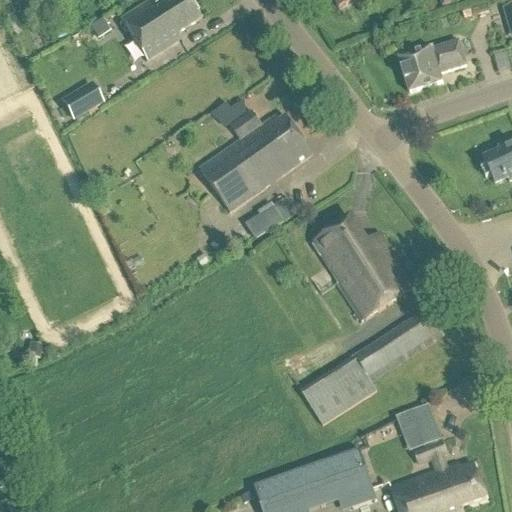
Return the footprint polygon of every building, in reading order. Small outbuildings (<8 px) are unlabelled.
[(200,22),(185,0),(167,0),(153,9),(149,3),(119,22),(146,63),(180,41),(177,37),(200,22)] [(332,0),(339,11),(362,0),(332,0)] [(7,6),(0,10),(6,21),(14,17),(7,6)] [(511,8),(503,11),(511,41),(511,8)] [(467,69),(459,44),(433,52),(432,51),(399,61),(410,95),(444,84),(442,77),(467,69)] [(494,68),(498,87),(511,84),(507,65),(494,68)] [(91,86),(61,104),(73,124),(103,107),(91,86)] [(227,107),(221,112),(232,128),(238,123),(227,107)] [(262,129),(252,115),(230,130),(240,144),(200,173),(230,216),(313,158),(286,119),(279,124),(276,119),(262,129)] [(511,142),(498,149),(500,154),(483,161),(495,186),(508,180),(509,184),(511,183),(511,142)] [(348,200),(362,207),(371,188),(357,181),(348,200)] [(286,201),(243,229),(254,244),(297,218),(286,201)] [(365,246),(349,221),(314,244),(316,247),(313,248),(320,259),(322,258),(323,260),(322,261),(332,275),(330,276),(362,325),(414,291),(379,237),(365,246)] [(219,262),(230,255),(223,244),(212,251),(219,262)] [(428,313),(301,395),(322,428),(377,393),(371,384),(444,338),(428,313)] [(0,347),(4,355),(15,349),(8,336),(0,339),(0,347)] [(30,346),(27,360),(39,362),(42,349),(30,346)] [(452,470),(448,471),(443,458),(447,456),(442,443),(429,408),(395,420),(408,454),(424,448),(425,449),(425,451),(415,455),(419,467),(433,462),(437,475),(391,492),(398,511),(462,511),(462,509),(486,500),(474,467),(454,474),(452,470)] [(255,491),(262,511),(318,511),(346,503),(349,511),(350,511),(376,503),(359,455),(255,491)] [(24,511),(24,510),(19,501),(6,508),(7,511),(24,511)]
